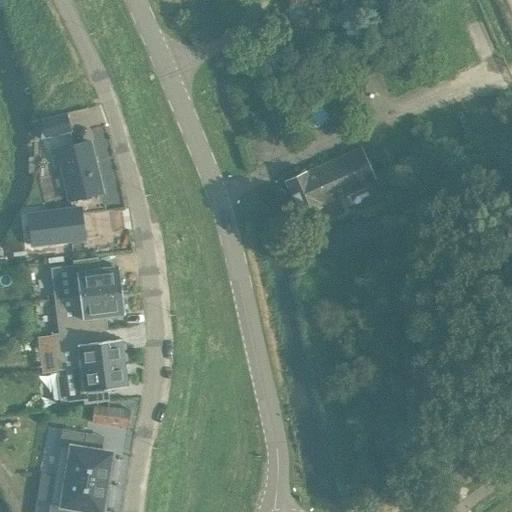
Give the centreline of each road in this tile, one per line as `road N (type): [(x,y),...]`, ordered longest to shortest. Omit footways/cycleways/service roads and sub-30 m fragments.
road 1 (tertiary): [(278,511),(277,454),(213,187),(135,0)]
road 2 (unclassified): [(132,511),(155,359),(152,283),(100,81),(60,0)]
